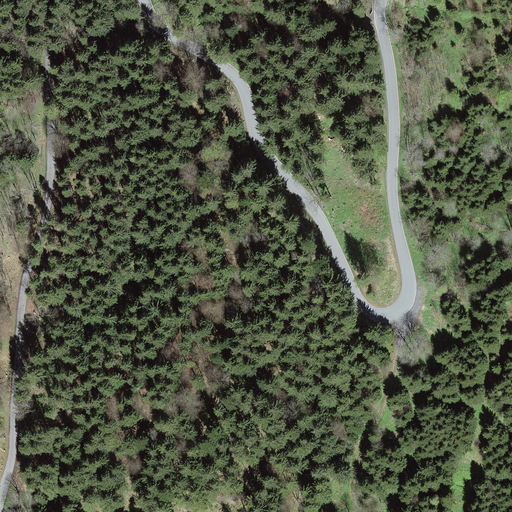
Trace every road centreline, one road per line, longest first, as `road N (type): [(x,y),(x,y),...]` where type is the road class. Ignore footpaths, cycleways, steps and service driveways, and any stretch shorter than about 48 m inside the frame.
road 1 (unclassified): [(381,0),(393,203),(411,287),(406,304),(385,316),(359,299),(329,233),(261,145),(248,95),(227,69),(169,37),(146,0)]
road 2 (unclassified): [(59,0),(48,46),(47,218),(25,294),(16,442),(0,498)]
road 3 (track): [(406,304),(391,397),(357,463),(357,511)]
